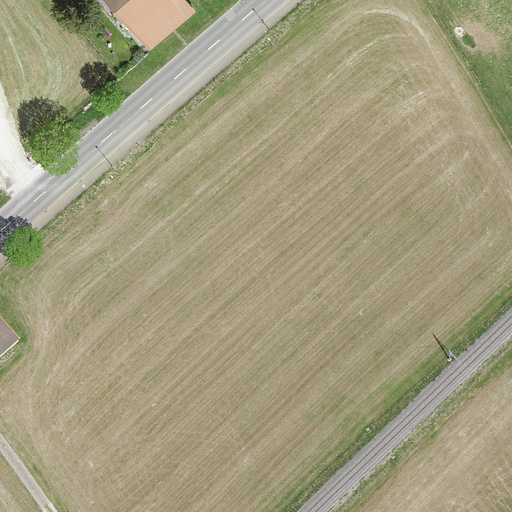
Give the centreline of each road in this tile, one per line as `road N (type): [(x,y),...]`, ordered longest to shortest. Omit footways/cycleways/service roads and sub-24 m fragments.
road 1 (tertiary): [(0,235),(267,0)]
road 2 (track): [(437,0),(511,121)]
